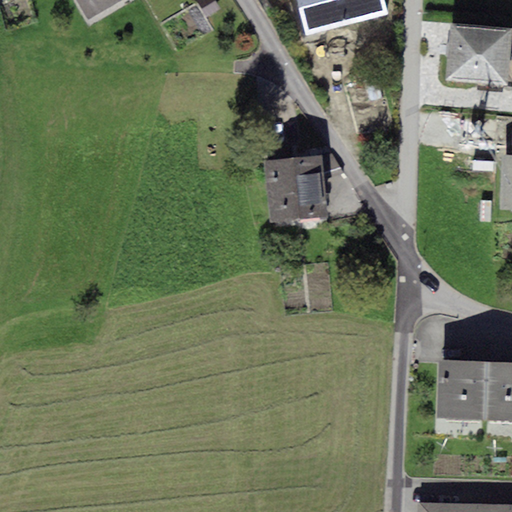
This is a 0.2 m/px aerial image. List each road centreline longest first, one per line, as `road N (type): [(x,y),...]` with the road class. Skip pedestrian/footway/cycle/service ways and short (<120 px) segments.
road 1 (residential): [(408,255),(241,0)]
road 2 (residential): [(398,511),(408,255)]
road 3 (residential): [(408,255),(410,0)]
road 4 (residential): [(511,321),(454,303),(408,255)]
